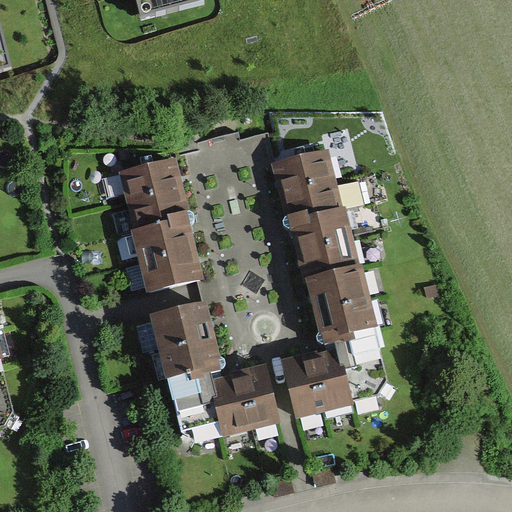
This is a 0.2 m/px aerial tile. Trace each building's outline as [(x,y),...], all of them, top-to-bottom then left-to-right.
[(135,0),(142,26),(200,11),(197,0),(135,0)] [(0,68),(9,66),(0,32),(0,68)] [(335,189),(326,152),(278,165),(287,201),(335,189)] [(124,176),(133,216),(181,206),(172,165),(124,176)] [(345,226),(335,189),(287,201),(297,238),(345,226)] [(133,216),(141,257),(190,246),(181,206),(133,216)] [(354,263),(345,226),(297,238),(306,275),(354,263)] [(141,257),(150,297),(199,287),(190,246),(141,257)] [(364,299),(354,263),(306,275),(316,312),(364,299)] [(374,340),(364,299),(316,312),(326,352),(374,340)] [(153,320),(161,356),(211,345),(202,309),(153,320)] [(322,358),(337,416),(390,402),(374,340),(326,352),(327,357),(322,358)] [(161,356),(170,393),(219,381),(211,345),(161,356)] [(322,358),(281,369),(296,426),(337,416),(322,358)] [(0,370),(0,436),(16,432),(0,370)] [(263,374),(224,383),(237,439),(276,430),(263,374)] [(219,381),(170,393),(184,452),(237,439),(224,383),(220,384),(219,381)]
